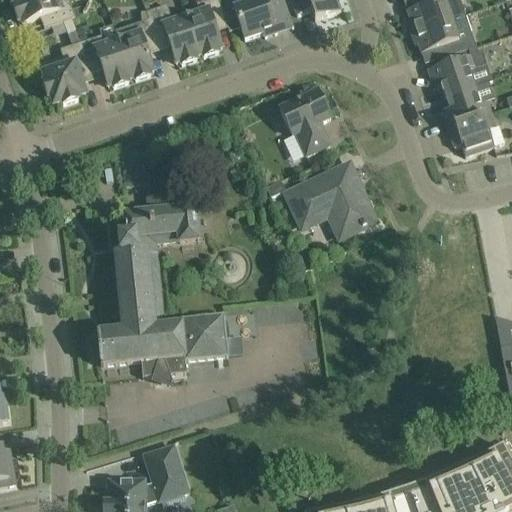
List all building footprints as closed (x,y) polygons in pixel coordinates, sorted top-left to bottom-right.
[(56,0),(27,0),(15,5),(16,8),(12,9),(19,25),(22,24),(23,27),(45,19),(49,30),(63,25),(72,22),(75,21),(67,0),(58,4),(56,0)] [(199,16),(186,20),(199,59),(202,58),(203,61),(219,56),(218,53),(222,52),(214,30),(226,26),(217,0),(215,0),(196,7),(199,16)] [(255,0),(256,2),(233,9),(245,43),(263,37),(265,41),(293,31),(282,0),(255,0)] [(290,0),(297,19),(311,14),(315,24),(341,15),(335,0),(290,0)] [(466,18),(459,0),(422,0),(425,8),(407,14),(410,24),(407,25),(411,37),(452,23),(466,18)] [(167,8),(146,15),(158,49),(169,45),(176,67),(180,66),(181,69),(197,64),(196,60),(199,59),(186,20),(173,25),(167,8)] [(154,75),(146,53),(158,49),(146,15),(141,15),(142,25),(115,34),(118,43),(131,82),(134,81),(135,85),(151,79),(150,76),(154,75)] [(444,62),(476,50),(466,18),(452,23),(411,37),(415,48),(418,47),(421,57),(440,51),(444,62)] [(46,85),(42,86),(48,102),(51,101),(54,109),(62,106),(63,109),(79,104),(77,101),(86,98),(80,82),(92,78),(90,72),(76,32),(72,22),(63,25),(71,49),(60,53),(66,69),(43,77),(46,85)] [(76,31),(76,32),(90,72),(101,68),(108,90),(112,89),(113,92),(129,87),(128,83),(131,82),(118,43),(104,48),(101,39),(85,44),(81,32),(77,34),(76,31)] [(474,91),(469,75),(487,68),(482,55),(478,56),(476,50),(444,62),(445,67),(428,73),(434,92),(441,90),(445,101),(474,91)] [(442,114),(448,133),(491,118),(487,105),(480,108),(474,91),(445,101),(449,112),(442,114)] [(280,113),(288,131),(293,140),(296,138),(306,160),(330,149),(320,127),(330,122),(318,95),(280,113)] [(491,118),(448,133),(455,151),(461,149),(465,161),(495,151),(494,149),(505,145),(500,130),(496,131),(491,118)] [(144,176),(144,169),(148,169),(146,153),(120,155),(124,189),(138,188),(149,187),(148,175),(144,176)] [(375,226),(364,203),(363,201),(362,200),(361,200),(359,200),(357,200),(349,204),(345,196),(351,193),(342,172),(324,181),(287,198),(303,232),(329,219),(340,242),(375,226)] [(266,191),(271,201),(286,194),(281,184),(266,191)] [(116,259),(120,295),(150,292),(150,291),(159,290),(154,246),(179,244),(180,246),(200,244),(196,207),(177,209),(176,197),(147,201),(149,216),(125,219),(128,242),(120,243),(121,259),(116,259)] [(150,292),(120,295),(124,336),(98,339),(101,370),(141,366),(143,381),(186,377),(185,365),(228,360),(226,342),(230,342),(228,325),(224,326),(223,317),(181,321),(181,323),(162,325),(159,290),(150,291),(150,292)] [(303,319),(302,303),(272,304),(272,320),(303,319)] [(511,349),(501,352),(505,377),(511,410),(511,349)] [(0,426),(3,426),(2,424),(9,423),(7,405),(0,405),(0,404),(0,426)] [(0,490),(13,488),(15,485),(11,461),(5,462),(2,449),(0,449),(0,490)] [(511,511),(511,464),(503,449),(494,454),(485,459),(475,464),(466,468),(456,473),(447,477),(437,481),(427,485),(417,489),(407,492),(397,496),(387,499),(377,502),(367,505),(356,508),(346,510),(338,511),(511,511)] [(108,486),(109,506),(104,506),(103,511),(147,511),(147,508),(157,505),(158,508),(189,498),(174,450),(145,460),(153,486),(144,489),(144,485),(108,486)]
